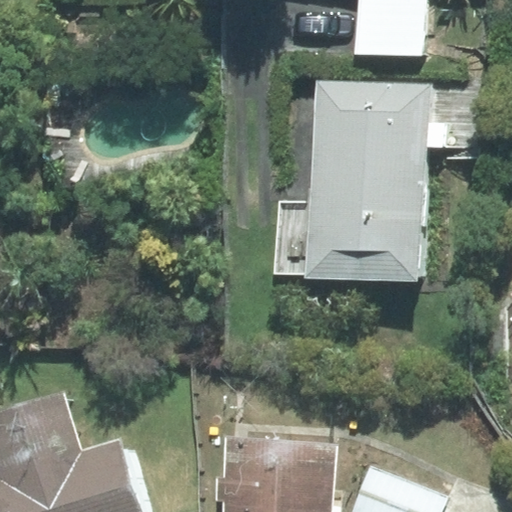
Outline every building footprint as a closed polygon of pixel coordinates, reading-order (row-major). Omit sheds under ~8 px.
[(429,0),(357,0),(355,60),(426,63),(429,0)] [(317,84),(304,284),(417,291),(429,91),(317,84)] [(0,418),(0,508),(1,511),(142,511),(125,448),(81,460),(64,401),(0,418)] [(225,445),(221,511),(333,511),(337,450),(225,445)] [(443,511),(447,503),(368,471),(351,511),(443,511)]
